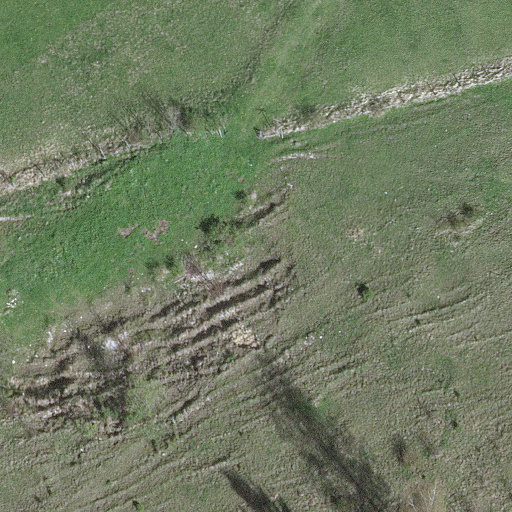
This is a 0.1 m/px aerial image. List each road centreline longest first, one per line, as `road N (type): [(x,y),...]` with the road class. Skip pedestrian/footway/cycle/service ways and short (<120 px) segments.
road 1 (track): [(0,314),(227,140)]
road 2 (track): [(312,0),(227,140)]
